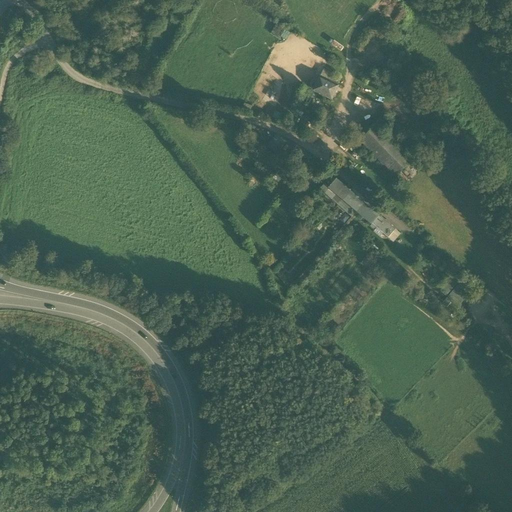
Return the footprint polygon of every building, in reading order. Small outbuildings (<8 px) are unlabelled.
[(312,91),(330,100),(337,86),(319,77),(312,91)] [(359,140),(396,177),(411,161),(374,125),(359,140)] [(329,187),(372,224),(379,215),(336,178),(329,187)] [(372,224),(388,237),(395,229),(379,215),(372,224)] [(455,307),(466,290),(457,285),(446,302),(455,307)]
